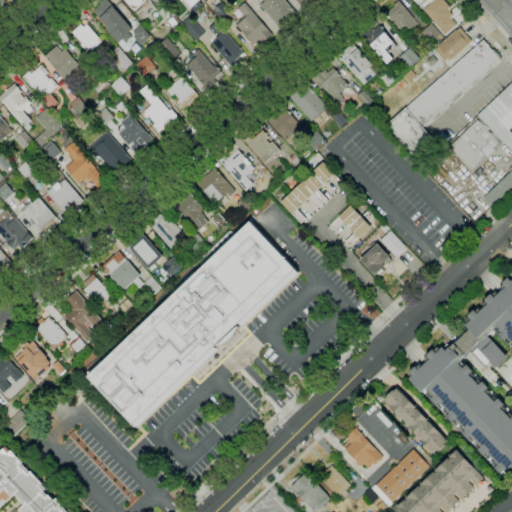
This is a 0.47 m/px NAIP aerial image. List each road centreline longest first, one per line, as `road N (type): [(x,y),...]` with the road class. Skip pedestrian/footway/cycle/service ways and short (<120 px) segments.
road 1 (residential): [(359,0),(0,319)]
road 2 (residential): [(359,368),(210,511)]
road 3 (residential): [(509,227),(359,368)]
